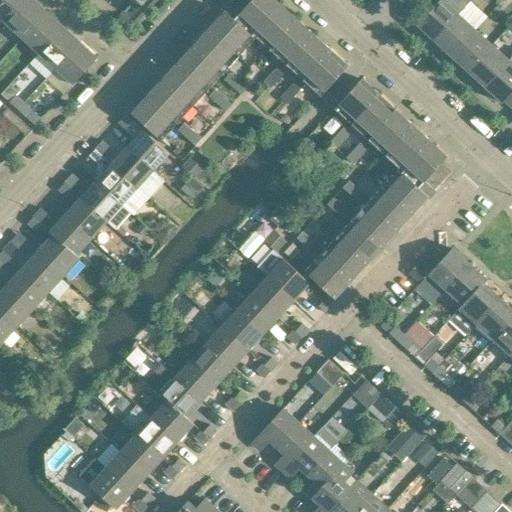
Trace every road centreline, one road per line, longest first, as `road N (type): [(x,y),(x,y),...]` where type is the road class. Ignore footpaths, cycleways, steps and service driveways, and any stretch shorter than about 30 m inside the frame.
road 1 (residential): [(211,460),(491,157)]
road 2 (residential): [(0,212),(191,0)]
road 3 (residential): [(491,157),(362,34)]
